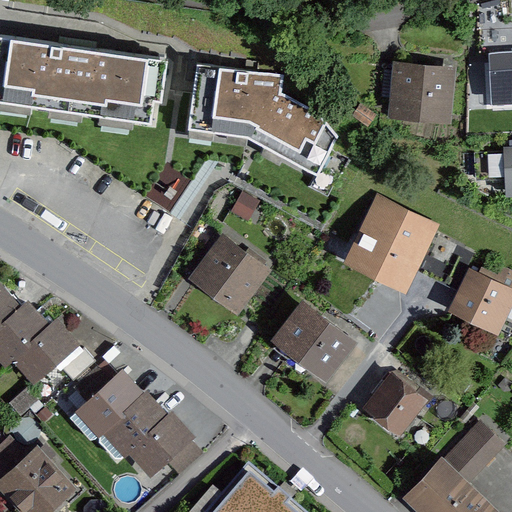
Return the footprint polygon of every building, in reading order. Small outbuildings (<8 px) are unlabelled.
[(0,36),(0,104),(159,126),(168,60),(0,36)] [(511,52),(490,53),(492,102),(511,101),(511,52)] [(283,75),(198,63),(188,132),(250,140),(316,177),(338,137),(320,113),(281,95),(283,75)] [(450,72),(390,67),(385,115),(446,121),(450,72)] [(250,216),(262,200),(246,188),(234,203),(250,216)] [(379,197),(344,266),(406,297),(421,267),(435,241),(441,228),(379,197)] [(221,237),(189,283),(241,319),(273,274),(221,237)] [(438,275),(451,249),(435,241),(421,267),(438,275)] [(469,258),(451,249),(438,275),(457,284),(469,258)] [(511,304),(511,290),(468,270),(447,315),(496,338),(511,304)] [(0,331),(20,314),(0,291),(0,331)] [(354,345),(301,303),(269,343),(322,385),(354,345)] [(47,332),(27,308),(20,314),(0,331),(0,365),(4,370),(12,363),(47,332)] [(78,348),(57,323),(47,332),(12,363),(33,387),(78,348)] [(98,365),(86,352),(62,373),(74,386),(98,365)] [(96,442),(101,438),(143,400),(119,373),(72,416),(96,442)] [(428,406),(392,376),(362,411),(398,441),(428,406)] [(166,420),(146,397),(143,400),(101,438),(122,460),(128,455),(166,420)] [(194,441),(171,416),(166,420),(128,455),(151,479),(194,441)] [(477,422),(400,502),(411,511),(496,511),(470,486),(505,449),(477,422)] [(11,436),(0,445),(0,493),(17,511),(53,511),(75,494),(35,450),(29,455),(11,436)]
